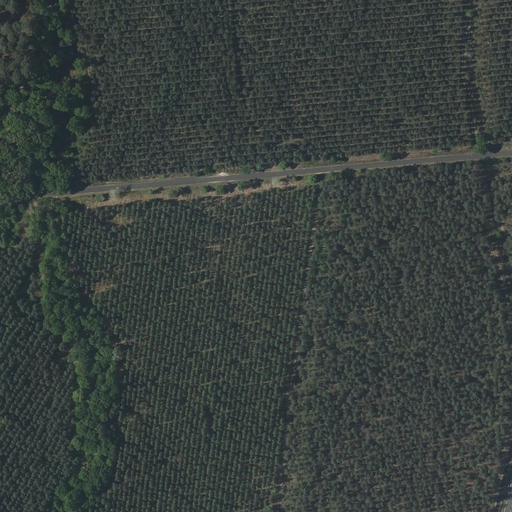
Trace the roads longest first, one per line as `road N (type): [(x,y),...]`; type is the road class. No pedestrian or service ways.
road 1 (unclassified): [(0,201),(511,152)]
road 2 (track): [(315,170),(277,511)]
